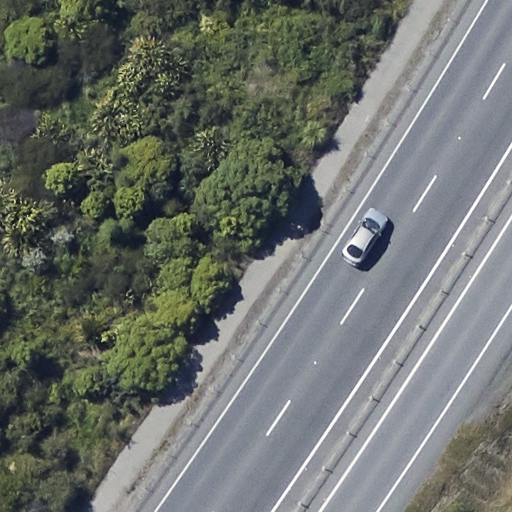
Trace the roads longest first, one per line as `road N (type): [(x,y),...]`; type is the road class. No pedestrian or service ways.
road 1 (trunk): [(200,511),(393,228),(511,24)]
road 2 (trunk): [(511,251),(343,511)]
